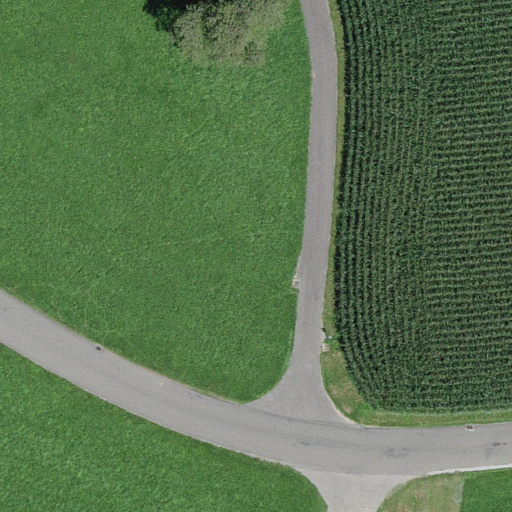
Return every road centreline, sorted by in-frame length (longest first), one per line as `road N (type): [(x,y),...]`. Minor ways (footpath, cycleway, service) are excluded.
road 1 (unclassified): [(0,312),(101,373),(207,420),(301,447),(355,457),(511,443)]
road 2 (track): [(301,447),(328,69),(313,0)]
